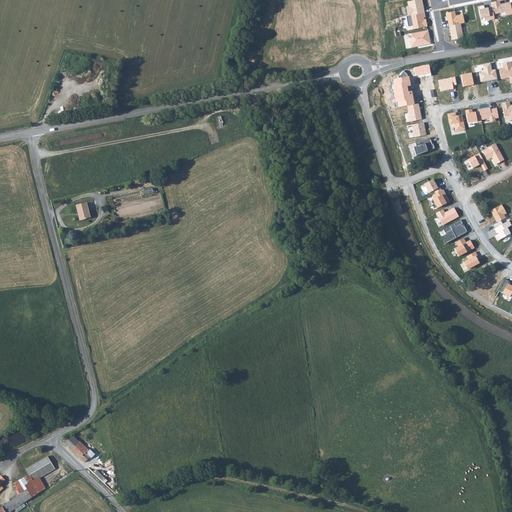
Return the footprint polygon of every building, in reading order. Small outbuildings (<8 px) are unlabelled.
[(406,7),(408,17),(425,14),(422,0),(416,0),(408,2),(409,6),(406,7)] [(501,4),(500,1),(491,2),(492,7),(493,14),(499,13),(500,17),(511,14),(511,9),(511,2),(501,4)] [(483,5),(478,6),(480,19),(484,18),(485,21),(494,20),(493,14),(492,7),(484,9),(483,5)] [(456,15),(455,12),(447,13),(449,26),(461,24),(465,23),(463,14),(456,15)] [(408,17),(407,17),(408,26),(413,25),(413,29),(427,27),(425,14),(408,17)] [(461,24),(449,26),(452,40),(463,38),(461,24)] [(428,30),(411,34),(412,38),(410,41),(411,48),(431,44),(428,30)] [(511,65),(511,62),(502,64),(503,68),(499,69),(501,79),(509,78),(510,83),(511,82),(511,65)] [(491,64),(483,65),(484,72),(479,73),(481,82),(497,79),(496,69),(492,70),(491,64)] [(429,65),(421,66),(423,75),(430,73),(429,65)] [(414,68),(416,76),(423,75),(421,66),(414,68)] [(398,102),(399,107),(407,105),(414,104),(411,92),(408,92),(407,87),(411,86),(409,76),(407,76),(407,74),(404,72),(401,76),(398,76),(399,78),(393,80),(394,84),(392,85),(396,102),(398,102)] [(471,73),(461,75),(464,87),(474,85),(471,73)] [(455,76),(438,80),(440,91),(453,89),(453,86),(457,85),(455,76)] [(510,102),(502,103),(505,117),(509,116),(510,120),(511,119),(511,104),(510,105),(510,102)] [(414,104),(407,105),(410,121),(422,119),(419,103),(414,104)] [(479,109),(479,111),(481,120),(489,119),(490,122),(496,121),(495,119),(499,118),(497,108),(491,109),(490,107),(479,109)] [(472,110),(466,111),(468,123),(477,121),(477,123),(482,122),(481,120),(479,111),(472,112),(472,110)] [(456,113),(448,114),(450,124),(454,123),(455,132),(466,130),(463,115),(456,116),(456,113)] [(424,122),(412,125),(414,137),(426,135),(424,122)] [(430,138),(415,143),(417,146),(414,147),(416,155),(435,149),(433,143),(432,144),(430,138)] [(496,144),(483,151),(488,160),(492,158),(496,165),(504,160),(496,144)] [(480,153),(468,159),(473,169),(481,165),(484,171),(488,169),(480,153)] [(436,193),(442,190),(440,187),(438,188),(433,179),(424,184),(429,193),(434,190),(436,193)] [(436,193),(433,195),(435,199),(433,200),(437,208),(447,203),(446,202),(449,201),(443,189),(442,190),(436,193)] [(81,215),(82,220),(90,218),(87,203),(78,206),(80,215),(81,215)] [(491,210),(497,223),(492,225),(494,228),(502,224),(501,221),(506,218),(504,215),(507,214),(502,204),(491,210)] [(443,209),(436,213),(443,225),(459,217),(454,208),(445,212),(443,209)] [(461,220),(444,229),(446,234),(442,237),(445,243),(467,232),(464,226),(462,227),(461,224),(463,224),(461,220)] [(502,224),(494,228),(497,234),(495,236),(497,241),(510,234),(507,228),(511,225),(509,220),(502,224)] [(464,238),(456,242),(458,247),(455,248),(459,256),(474,248),(470,240),(466,242),(464,238)] [(475,252),(467,256),(469,259),(464,262),(468,269),(480,263),(476,256),(477,256),(475,252)] [(506,279),(499,291),(510,296),(511,291),(511,285),(508,284),(509,281),(506,279)] [(74,437),(66,444),(85,463),(91,458),(86,454),(90,450),(81,441),(80,443),(74,437)] [(44,454),(25,468),(28,473),(48,459),(44,454)] [(32,479),(37,476),(52,465),(48,459),(28,473),(32,479)] [(22,478),(33,496),(39,491),(32,479),(28,473),(22,478)] [(32,479),(39,491),(40,490),(45,487),(37,476),(32,479)] [(14,483),(21,493),(27,489),(32,496),(33,496),(22,478),(14,483)] [(21,493),(25,501),(29,498),(32,496),(27,489),(21,493)] [(9,511),(10,511),(13,511),(15,511),(13,509),(25,501),(21,493),(0,508),(0,511),(9,511)]
